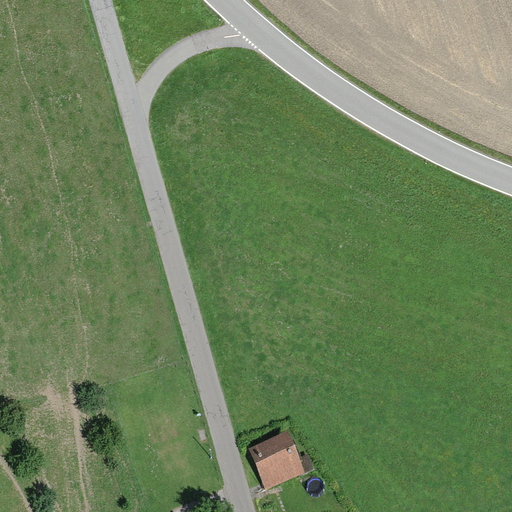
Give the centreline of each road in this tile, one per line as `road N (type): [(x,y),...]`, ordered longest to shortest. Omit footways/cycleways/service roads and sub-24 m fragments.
road 1 (unclassified): [(241,511),(127,114)]
road 2 (tertiary): [(255,31),(338,104),(511,180)]
road 3 (residential): [(127,114),(146,78),(193,41),(255,31)]
